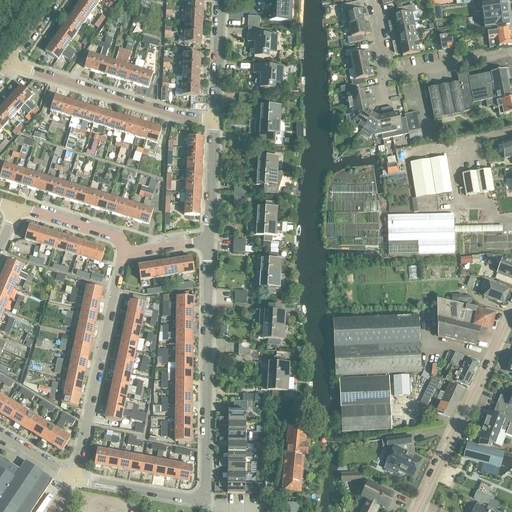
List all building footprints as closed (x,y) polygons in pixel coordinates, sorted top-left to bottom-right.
[(88,0),(81,0),(78,5),(90,14),(96,5),(88,0)] [(270,0),(269,20),(273,21),(287,21),(290,21),(290,0),(270,0)] [(508,11),(506,0),(497,0),(481,2),(483,15),(508,11)] [(203,12),(203,2),(187,1),(186,8),(173,7),(172,11),(203,12)] [(343,15),(347,14),(349,26),(364,23),(363,18),(367,17),(365,10),(363,1),(341,5),(343,15)] [(78,5),(71,15),(83,23),(90,14),(78,5)] [(394,16),(395,20),(389,22),(390,27),(414,22),(412,13),(416,12),(414,5),(396,9),(397,15),(394,16)] [(108,6),(104,12),(108,15),(112,9),(108,6)] [(433,7),(432,8),(432,14),(433,13),(434,18),(434,21),(441,20),(440,17),(439,7),(433,7)] [(202,23),(203,12),(172,11),(172,12),(182,12),(182,15),(186,15),(185,22),(202,23)] [(508,11),(483,15),(484,27),(509,23),(508,11)] [(71,15),(65,23),(77,32),(80,28),(83,23),(71,15)] [(248,27),(259,28),(260,17),(248,16),(248,27)] [(98,29),(102,23),(98,20),(94,26),(98,29)] [(181,32),(201,33),(202,23),(185,22),(185,29),(181,29),(181,32)] [(416,32),(414,22),(390,27),(391,32),(397,31),(398,36),(416,32)] [(65,23),(58,33),(70,41),(77,32),(65,23)] [(365,27),(364,23),(349,26),(352,37),(348,38),(349,44),(364,41),(363,36),(371,34),(369,26),(365,27)] [(510,27),(487,30),(489,48),(496,47),(511,45),(510,28),(510,27)] [(276,53),(277,35),(262,34),(262,29),(248,28),(248,34),(247,42),(255,42),(254,57),(268,58),(269,53),(276,53)] [(177,33),(177,36),(181,36),(185,36),(184,43),(201,44),(201,33),(181,32),(181,33),(177,33)] [(393,42),(394,47),(419,42),(416,32),(398,36),(399,40),(393,42)] [(58,33),(52,42),(76,59),(79,54),(76,52),(67,46),(70,41),(58,33)] [(143,36),(142,42),(145,43),(144,48),(148,50),(150,45),(151,39),(143,36)] [(447,36),(436,38),(438,52),(450,50),(449,48),(453,48),(451,36),(448,37),(447,36)] [(81,44),(85,47),(89,41),(85,38),(81,44)] [(99,57),(95,71),(105,75),(110,60),(105,59),(108,50),(111,41),(105,39),(104,43),(102,48),(99,57)] [(160,42),(151,39),(150,45),(158,47),(160,42)] [(128,41),(125,50),(131,52),(134,43),(128,41)] [(52,42),(45,51),(57,60),(61,55),(69,61),(68,62),(72,65),(76,59),(52,42)] [(421,53),(419,42),(394,47),(395,52),(402,51),(403,57),(421,53)] [(105,75),(116,78),(125,50),(119,48),(117,53),(118,53),(115,62),(110,60),(105,75)] [(351,57),(353,69),(368,65),(367,61),(371,60),(369,53),(362,54),(361,48),(346,51),(347,58),(351,57)] [(127,65),(131,52),(125,50),(116,78),(127,81),(131,67),(127,65)] [(179,60),(179,64),(200,65),(200,54),(184,53),(183,61),(179,60)] [(84,68),(95,71),(99,57),(89,54),(84,68)] [(179,67),(183,68),(183,75),(199,76),(200,65),(179,64),(179,67)] [(282,85),(283,66),(254,65),(253,73),(261,74),(260,88),(274,89),(275,84),(282,85)] [(373,69),(369,70),(368,65),(353,69),(356,80),(352,81),(353,86),(353,87),(366,84),(365,79),(374,77),(373,69)] [(142,70),(131,67),(127,81),(137,84),(142,70)] [(485,101),(496,99),(497,102),(511,99),(505,69),(490,73),(490,74),(469,78),(468,74),(457,76),(459,83),(428,89),(434,119),(476,110),(474,103),(485,101)] [(153,73),(148,72),(142,70),(137,84),(148,88),(153,73)] [(178,81),(178,85),(199,86),(199,76),(183,75),(182,81),(178,81)] [(198,97),(199,86),(178,85),(177,88),(182,88),(181,96),(198,97)] [(21,86),(13,94),(35,115),(39,110),(36,107),(35,108),(27,101),(32,96),(21,86)] [(363,91),(347,94),(349,104),(372,99),(371,94),(364,96),(363,91)] [(13,94),(6,102),(16,112),(21,108),(27,115),(25,118),(29,121),(35,115),(13,94)] [(54,96),(50,111),(61,114),(66,100),(54,96)] [(511,113),(511,98),(511,99),(497,102),(496,99),(485,101),(487,107),(492,106),(493,109),(498,108),(498,109),(500,116),(504,115),(504,116),(511,113)] [(349,104),(351,114),(367,111),(366,107),(373,105),(372,99),(349,104)] [(66,100),(61,114),(72,117),(76,103),(66,100)] [(268,106),(256,105),(255,119),(280,121),(281,106),(277,106),(278,100),(269,100),(268,106)] [(6,102),(0,108),(0,111),(9,120),(16,127),(19,124),(12,117),(16,112),(6,102)] [(76,103),(72,117),(82,121),(87,106),(76,103)] [(79,130),(78,135),(84,137),(86,132),(84,132),(87,122),(93,124),(98,109),(87,106),(82,121),(79,130)] [(409,134),(409,132),(406,121),(406,118),(400,119),(399,113),(394,114),(392,107),(387,109),(393,137),(409,134)] [(98,109),(93,124),(99,125),(96,133),(101,135),(103,127),(104,127),(108,113),(98,109)] [(378,118),(383,139),(393,137),(387,109),(382,110),(383,117),(378,118)] [(0,111),(0,127),(1,129),(9,120),(0,111)] [(351,114),(345,116),(347,124),(351,128),(357,128),(358,126),(363,129),(364,129),(373,115),(367,111),(351,114)] [(406,118),(406,121),(418,118),(417,112),(405,115),(406,118)] [(108,113),(104,127),(114,130),(119,116),(108,113)] [(382,139),(383,139),(378,118),(373,115),(364,129),(363,129),(360,133),(369,138),(371,134),(374,136),(381,135),(382,139)] [(119,116),(114,130),(125,133),(129,119),(119,116)] [(420,129),(418,118),(406,121),(409,132),(420,129)] [(129,119),(125,133),(135,137),(140,122),(129,119)] [(280,135),(280,121),(255,119),(254,134),(259,134),(259,143),(276,144),(276,135),(280,135)] [(140,122),(135,137),(146,140),(150,126),(140,122)] [(146,140),(143,147),(149,149),(152,142),(157,143),(157,144),(158,145),(157,148),(165,150),(165,146),(166,142),(167,136),(160,134),(161,129),(150,126),(146,140)] [(16,127),(12,132),(15,136),(20,131),(16,127)] [(45,136),(46,133),(38,130),(37,133),(35,133),(33,138),(46,142),(48,136),(45,136)] [(66,146),(65,148),(73,150),(78,135),(72,133),(72,132),(70,132),(69,136),(66,146)] [(179,142),(179,148),(187,148),(187,149),(202,149),(203,138),(188,137),(188,143),(179,142)] [(23,141),(24,139),(19,138),(16,146),(22,147),(23,141)] [(98,142),(94,141),(90,152),(87,151),(86,154),(89,155),(94,157),(98,142)] [(505,159),(511,157),(511,141),(502,144),(502,146),(500,146),(501,153),(503,153),(505,159)] [(120,148),(118,156),(125,158),(128,145),(122,143),(120,148)] [(167,152),(167,159),(172,159),(180,159),(180,157),(172,156),(173,153),(172,153),(173,148),(168,148),(168,152),(167,152)] [(149,151),(143,149),(141,153),(148,155),(145,163),(149,165),(153,153),(149,152),(149,151)] [(187,159),(187,160),(202,160),(202,149),(187,149),(187,159)] [(254,156),(253,170),(278,171),(278,157),(275,157),(275,151),(266,151),(266,157),(254,156)] [(416,199),(452,193),(446,157),(410,163),(416,199)] [(187,166),(186,171),(201,171),(202,160),(187,160),(187,166)] [(4,164),(0,175),(0,179),(10,182),(14,168),(9,166),(4,164)] [(388,175),(398,173),(397,165),(387,166),(388,175)] [(14,168),(10,182),(20,185),(25,171),(14,168)] [(277,194),(284,172),(278,171),(253,170),(253,171),(257,171),(256,185),(264,185),(263,193),(277,194)] [(463,174),(467,196),(494,191),(490,170),(463,174)] [(25,171),(20,185),(31,189),(36,174),(25,171)] [(186,176),(186,182),(201,182),(201,171),(186,171),(186,176)] [(36,174),(31,189),(41,192),(46,177),(36,174)] [(46,177),(41,192),(52,195),(57,181),(46,177)] [(57,181),(52,195),(63,198),(67,184),(57,181)] [(186,182),(185,193),(200,194),(201,182),(186,182)] [(67,184),(63,198),(73,202),(78,187),(67,184)] [(141,186),(138,196),(145,198),(146,193),(147,189),(148,189),(148,188),(141,186)] [(78,187),(73,202),(84,205),(89,191),(78,187)] [(89,191),(84,205),(95,208),(99,194),(93,192),(89,191)] [(185,193),(185,204),(200,205),(200,194),(185,193)] [(99,194),(95,208),(105,211),(110,197),(105,196),(99,194)] [(110,197),(105,211),(116,215),(120,200),(110,197)] [(120,200),(116,215),(126,218),(131,204),(120,200)] [(252,221),(277,222),(278,208),(274,208),(274,202),(265,202),(265,208),(257,207),(257,221),(252,221)] [(131,204),(126,218),(137,221),(142,207),(131,204)] [(185,204),(184,216),(199,216),(200,205),(185,204)] [(142,207),(137,221),(148,225),(153,210),(142,207)] [(387,216),(388,255),(454,254),(454,215),(387,216)] [(282,223),(277,223),(277,222),(252,221),(252,236),(264,236),(263,242),(272,243),(273,237),(276,237),(276,232),(281,233),(282,223)] [(28,226),(24,240),(41,245),(43,239),(38,237),(40,230),(28,226)] [(40,230),(38,237),(43,239),(41,245),(39,252),(43,254),(45,247),(53,249),(58,235),(40,230)] [(58,235),(53,249),(64,252),(65,253),(69,239),(58,235)] [(69,239),(65,253),(69,254),(77,256),(81,242),(69,239)] [(81,242),(77,256),(88,260),(93,246),(81,242)] [(88,260),(87,262),(91,263),(92,261),(100,264),(105,250),(93,246),(88,260)] [(30,256),(28,261),(35,264),(36,258),(38,254),(34,253),(32,257),(30,256)] [(257,259),(256,273),(281,274),(282,260),(278,260),(278,253),(269,253),(269,259),(261,259),(257,259)] [(181,267),(176,268),(177,275),(178,280),(178,284),(179,290),(192,288),(191,282),(183,283),(181,274),(194,272),(192,257),(180,259),(181,267)] [(14,263),(7,260),(2,272),(17,278),(22,266),(24,263),(16,259),(14,263)] [(53,263),(52,269),(58,271),(60,265),(61,261),(55,259),(53,263)] [(180,259),(162,262),(164,277),(177,275),(176,268),(181,267),(180,259)] [(487,264),(497,267),(498,264),(500,265),(497,272),(511,277),(511,263),(499,259),(498,262),(489,259),(487,264)] [(162,262),(150,264),(153,279),(164,277),(162,262)] [(150,264),(138,266),(140,281),(153,279),(150,264)] [(409,279),(416,279),(416,267),(408,267),(409,279)] [(0,283),(13,289),(17,278),(2,272),(0,276),(0,283)] [(92,273),(91,275),(84,273),(83,278),(90,280),(101,284),(103,277),(92,273)] [(276,288),(280,288),(281,274),(256,273),(260,274),(259,287),(267,288),(267,294),(276,294),(276,288)] [(28,274),(25,281),(31,283),(34,276),(28,274)] [(466,286),(471,288),(474,280),(469,278),(466,286)] [(28,290),(31,283),(25,281),(22,288),(28,290)] [(483,297),(491,300),(496,286),(484,281),(480,290),(485,292),(483,297)] [(13,289),(0,283),(0,296),(8,300),(13,289)] [(86,286),(83,298),(100,302),(102,290),(86,286)] [(503,304),(509,291),(496,286),(491,300),(503,304)] [(462,295),(451,295),(452,302),(461,305),(462,303),(471,303),(471,297),(462,298),(462,295)] [(0,296),(0,309),(3,311),(8,300),(0,296)] [(19,296),(16,303),(21,306),(24,298),(19,296)] [(130,301),(127,313),(143,316),(146,304),(147,298),(135,296),(134,302),(130,301)] [(176,303),(168,303),(168,309),(176,309),(192,309),(192,297),(176,297),(176,303)] [(100,302),(83,298),(81,310),(97,314),(100,302)] [(452,302),(438,299),(438,308),(438,318),(438,336),(476,346),(479,336),(480,328),(487,329),(491,330),(491,328),(493,327),(493,323),(492,323),(494,314),(477,310),(477,308),(461,305),(452,302)] [(21,306),(16,303),(13,310),(18,312),(21,306)] [(260,310),(259,324),(264,325),(285,326),(285,311),(281,311),(282,306),(268,305),(268,310),(265,310),(260,310)] [(192,309),(176,309),(176,321),(192,321),(192,309)] [(81,310),(79,322),(95,325),(97,314),(81,310)] [(127,313),(125,325),(140,328),(143,316),(127,313)] [(419,316),(333,320),(336,376),(421,372),(419,316)] [(9,318),(6,325),(12,327),(15,321),(9,318)] [(192,321),(176,321),(176,333),(192,333),(192,321)] [(95,325),(79,322),(76,334),(92,337),(95,325)] [(3,332),(9,335),(12,327),(6,325),(3,332)] [(140,328),(125,325),(122,337),(138,340),(140,328)] [(280,340),(284,340),(285,326),(264,325),(263,339),(269,339),(269,345),(279,346),(280,340)] [(147,333),(146,341),(151,342),(155,343),(156,336),(153,335),(147,333)] [(159,333),(158,341),(168,341),(168,339),(176,340),(176,345),(192,345),(192,333),(176,333),(168,333),(162,333),(159,333)] [(29,348),(34,337),(28,334),(22,345),(29,348)] [(76,334),(73,346),(89,349),(92,337),(76,334)] [(122,337),(120,348),(135,352),(138,340),(122,337)] [(192,345),(176,345),(176,357),(192,357),(192,345)] [(89,349),(73,346),(71,357),(87,360),(89,349)] [(133,363),(134,358),(135,352),(120,348),(117,360),(133,363)] [(29,353),(22,349),(21,349),(18,356),(27,360),(29,353)] [(455,353),(449,365),(473,376),(479,364),(455,353)] [(269,362),(268,363),(268,376),(288,377),(289,363),(285,363),(286,357),(275,356),(275,362),(269,362)] [(71,357),(69,369),(85,372),(87,360),(71,357)] [(176,357),(176,369),(192,370),(192,357),(176,357)] [(131,375),(133,363),(117,360),(115,372),(131,375)] [(472,383),(471,380),(473,376),(449,365),(447,370),(450,372),(447,380),(452,381),(467,389),(468,388),(470,387),(472,383)] [(0,366),(0,371),(6,375),(9,372),(0,366)] [(85,372),(69,369),(66,380),(82,384),(85,372)] [(168,374),(161,374),(161,381),(168,381),(175,381),(191,382),(192,370),(176,369),(168,369),(168,374)] [(115,372),(112,383),(128,387),(131,375),(115,372)] [(287,392),(288,377),(268,376),(267,390),(273,391),(273,396),(283,397),(284,391),(287,392)] [(408,376),(393,377),(393,396),(409,396),(408,376)] [(390,377),(340,379),(341,409),(392,407),(390,377)] [(10,388),(14,383),(7,379),(4,384),(10,388)] [(431,379),(428,385),(434,388),(438,380),(431,379)] [(66,380),(64,392),(80,396),(82,384),(66,380)] [(191,382),(175,381),(175,393),(191,393),(191,382)] [(39,392),(37,391),(38,386),(24,382),(23,385),(39,395),(39,392)] [(128,387),(112,383),(110,395),(126,399),(128,387)] [(449,383),(445,393),(459,399),(464,390),(449,383)] [(428,385),(424,395),(430,397),(434,388),(428,385)] [(48,399),(54,403),(57,390),(50,389),(38,386),(37,391),(39,392),(49,394),(48,399)] [(18,392),(18,393),(25,397),(28,391),(21,387),(18,392)] [(35,395),(28,391),(25,397),(31,401),(35,395)] [(77,408),(80,396),(64,392),(61,404),(77,408)] [(191,393),(175,393),(175,405),(191,405),(191,393)] [(439,399),(439,401),(455,408),(459,399),(445,393),(441,400),(439,399)] [(110,395),(107,407),(137,413),(137,412),(138,405),(133,404),(132,405),(125,403),(126,399),(110,395)] [(424,395),(420,402),(427,405),(430,397),(424,395)] [(501,401),(498,408),(511,413),(509,420),(511,420),(511,395),(511,400),(509,405),(501,401)] [(39,405),(45,409),(49,404),(42,400),(39,405)] [(0,413),(0,415),(10,421),(18,407),(8,401),(0,413)] [(430,409),(429,411),(450,419),(454,411),(455,408),(439,401),(438,402),(437,401),(433,410),(430,409)] [(55,408),(49,404),(45,409),(52,413),(55,408)] [(191,405),(175,405),(175,417),(191,417),(191,405)] [(18,407),(10,421),(20,427),(28,413),(18,407)] [(129,419),(135,421),(137,413),(107,407),(105,419),(121,422),(122,416),(130,418),(129,419)] [(228,418),(219,417),(219,422),(246,422),(246,412),(247,412),(247,408),(247,407),(233,407),(233,412),(228,412),(228,418)] [(392,407),(341,409),(342,432),(385,430),(392,430),(393,430),(392,407)] [(487,411),(477,438),(480,439),(478,445),(489,447),(491,443),(494,444),(500,429),(507,432),(506,434),(511,436),(511,420),(509,420),(511,413),(498,408),(496,414),(487,411)] [(51,446),(59,432),(65,421),(68,416),(62,412),(59,418),(60,418),(54,429),(49,426),(41,440),(51,446)] [(145,422),(147,414),(137,412),(137,413),(135,421),(145,422)] [(20,427),(30,433),(39,420),(28,413),(20,427)] [(72,425),(75,420),(68,416),(65,421),(72,425)] [(191,417),(175,417),(175,429),(191,429),(191,417)] [(39,420),(30,433),(41,440),(49,426),(39,420)] [(228,426),(228,432),(246,432),(246,422),(219,422),(219,426),(228,426)] [(136,424),(135,431),(143,433),(144,425),(136,424)] [(287,427),(287,432),(285,453),(304,455),(307,455),(308,444),(305,444),(307,428),(287,427)] [(175,429),(175,432),(175,442),(191,442),(191,432),(191,429),(175,429)] [(104,435),(103,441),(110,442),(111,442),(111,437),(112,432),(107,431),(106,436),(104,435)] [(51,446),(61,452),(70,438),(59,432),(51,446)] [(228,438),(219,438),(219,443),(245,443),(246,432),(228,432),(228,438)] [(134,447),(136,437),(128,435),(128,439),(127,445),(134,447)] [(410,435),(386,438),(387,447),(393,449),(383,468),(396,475),(399,470),(412,477),(421,459),(404,451),(403,444),(411,443),(410,435)] [(245,453),(245,443),(219,443),(219,446),(228,447),(228,452),(245,453)] [(156,460),(153,476),(165,478),(168,462),(161,461),(163,452),(165,452),(166,447),(159,445),(158,451),(156,460)] [(467,445),(463,458),(500,467),(504,454),(467,445)] [(97,450),(94,466),(106,468),(109,452),(97,450)] [(109,452),(106,468),(118,470),(121,454),(109,452)] [(251,453),(245,453),(228,452),(228,459),(219,458),(219,463),(245,463),(245,459),(251,459),(251,453)] [(301,492),(304,455),(285,453),(282,490),(301,492)] [(121,454),(118,470),(129,472),(132,456),(121,454)] [(23,464),(19,470),(17,468),(11,476),(5,472),(11,464),(0,456),(0,511),(31,511),(53,480),(25,461),(23,464)] [(132,456),(129,472),(142,474),(145,458),(139,457),(133,456),(132,456)] [(145,458),(142,474),(153,476),(156,460),(145,458)] [(168,462),(165,478),(177,480),(180,464),(168,462)] [(219,467),(228,467),(228,473),(245,473),(245,463),(219,463),(219,467)] [(11,476),(17,468),(11,464),(5,472),(11,476)] [(180,464),(177,480),(189,482),(192,467),(180,464)] [(219,479),(219,484),(245,484),(245,473),(228,473),(228,479),(219,479)] [(341,474),(341,483),(361,483),(361,473),(341,474)] [(375,511),(379,506),(387,510),(394,495),(367,483),(361,497),(367,500),(360,511),(375,511)] [(227,494),(245,494),(245,484),(219,484),(219,487),(227,487),(227,494)] [(476,491),(473,499),(489,505),(492,498),(476,491)] [(284,511),(298,511),(300,503),(285,502),(284,511)]
